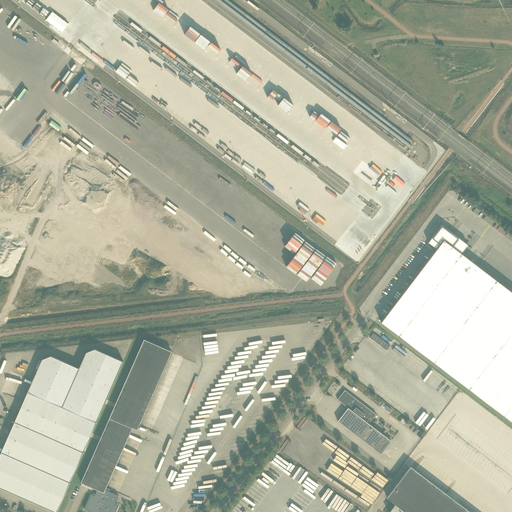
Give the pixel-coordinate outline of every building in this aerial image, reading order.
[(386,187),(382,193),(384,195),(387,191),(388,192),(390,189),(386,187)] [(511,422),(511,291),(461,253),(468,245),(450,231),(449,233),(442,227),(436,234),(435,233),(428,242),(436,249),(436,248),(437,249),(381,322),(451,375),(511,422)] [(370,338),(386,350),(390,346),(373,333),(370,338)] [(144,339),(81,482),(97,489),(95,496),(91,494),(84,509),(90,511),(115,511),(118,506),(114,505),(119,496),(105,490),(132,428),(137,430),(172,351),(144,339)] [(98,422),(97,422),(114,383),(124,361),(95,349),(86,352),(79,368),(51,356),(42,359),(19,413),(18,412),(14,420),(13,419),(13,420),(84,452),(83,452),(97,422),(98,422)] [(337,399),(348,408),(338,420),(338,421),(381,454),(382,453),(381,453),(391,441),(369,423),(377,414),(345,390),(337,399)] [(70,482),(83,452),(84,453),(84,452),(13,420),(12,421),(13,422),(12,425),(13,425),(0,454),(0,487),(55,511),(56,511),(70,482),(71,483),(71,482),(70,482)] [(471,443),(490,456),(490,457),(493,452),(499,453),(498,457),(504,457),(508,460),(506,460),(506,461),(508,461),(511,457),(509,455),(510,455),(510,450),(500,443),(500,442),(499,441),(480,428),(479,430),(475,429),(475,431),(472,434),(474,436),(472,440),(471,439),(471,443)] [(387,511),(469,511),(410,467),(387,497),(395,504),(389,511),(388,511),(387,511)]
